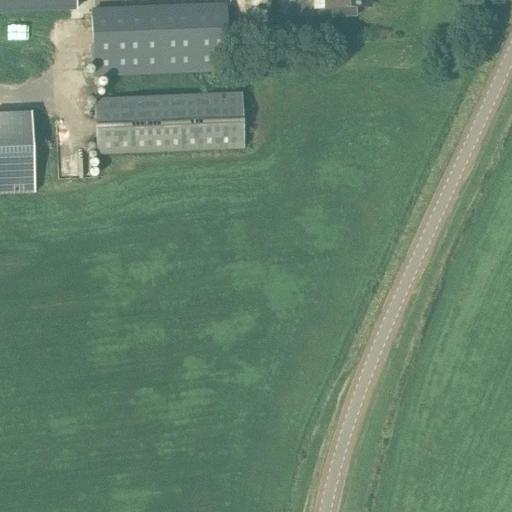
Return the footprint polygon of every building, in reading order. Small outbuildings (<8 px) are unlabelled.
[(0,0),(0,14),(77,12),(75,0),(0,0)] [(313,0),(314,9),(331,9),(331,18),(356,17),(355,8),(369,7),(369,0),(313,0)] [(232,71),(228,4),(93,11),(96,78),(232,71)] [(242,149),(240,96),(94,102),(96,155),(242,149)] [(31,114),(0,114),(0,194),(34,194),(31,114)]
